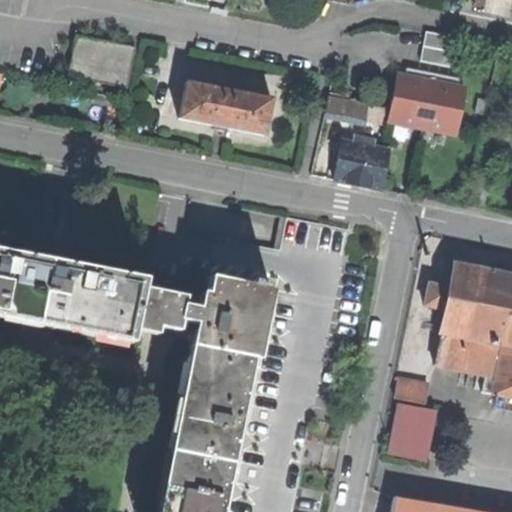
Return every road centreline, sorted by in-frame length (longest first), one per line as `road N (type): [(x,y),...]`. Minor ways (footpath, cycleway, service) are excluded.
road 1 (residential): [(0,135),(301,194)]
road 2 (residential): [(408,215),(347,511)]
road 3 (residential): [(51,20),(75,4),(276,41),(331,32)]
road 4 (residential): [(331,32),(393,13),(511,32)]
road 5 (residential): [(331,32),(301,194)]
